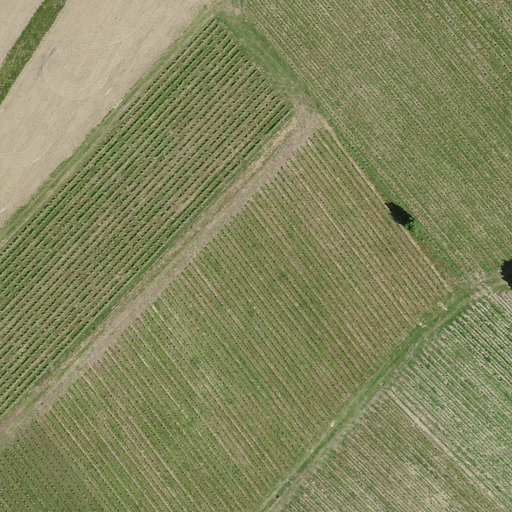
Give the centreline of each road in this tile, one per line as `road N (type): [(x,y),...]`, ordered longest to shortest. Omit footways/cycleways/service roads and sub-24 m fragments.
road 1 (track): [(261,511),(450,300),(511,275)]
road 2 (track): [(223,3),(0,248)]
road 3 (track): [(226,0),(301,107)]
